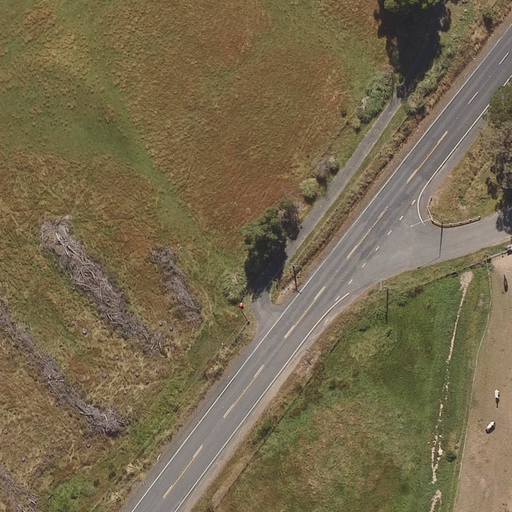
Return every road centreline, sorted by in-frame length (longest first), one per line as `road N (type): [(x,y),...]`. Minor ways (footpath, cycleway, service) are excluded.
road 1 (secondary): [(511,47),(330,282)]
road 2 (secondary): [(330,282),(157,511)]
road 3 (unclassified): [(330,282),(511,215)]
